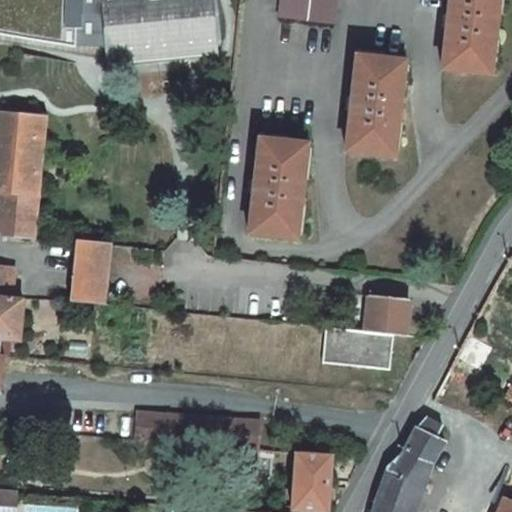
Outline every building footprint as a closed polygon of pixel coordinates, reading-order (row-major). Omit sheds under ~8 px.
[(0,0),(0,33),(75,47),(75,46),(104,46),(106,65),(217,54),(212,0),(0,0)] [(336,0),(280,0),(278,17),(334,24),(336,0)] [(447,28),(442,69),(490,74),(498,0),(450,0),(448,15),(447,28)] [(351,110),(346,151),(393,156),(404,62),(357,56),(352,97),(351,110)] [(48,116),(0,110),(0,231),(3,237),(36,240),(48,116)] [(253,192),(249,234),(296,239),(307,144),(259,139),(255,180),(253,192)] [(108,245),(77,242),(77,243),(73,273),(71,300),(102,303),(108,245)] [(0,266),(0,296),(12,297),(15,268),(0,266)] [(369,295),(365,332),(394,334),(405,336),(409,299),(369,295)] [(0,338),(20,341),(23,298),(12,297),(0,296),(0,338)] [(326,328),(322,364),(390,371),(394,334),(365,332),(345,330),(326,328)] [(260,422),(138,413),(136,440),(258,449),(260,422)] [(430,464),(446,440),(436,437),(443,426),(425,416),(421,423),(416,428),(402,457),(400,456),(389,468),(381,486),(373,511),(372,511),(416,511),(415,511),(406,509),(415,481),(423,483),(425,484),(430,464)] [(273,451),(258,451),(256,476),(271,477),(273,451)] [(331,455),(296,453),(292,509),(327,511),(331,455)] [(415,481),(406,509),(415,511),(423,483),(415,481)] [(0,511),(15,511),(17,493),(0,491),(0,511)] [(511,511),(511,500),(504,497),(497,511),(511,511)]
